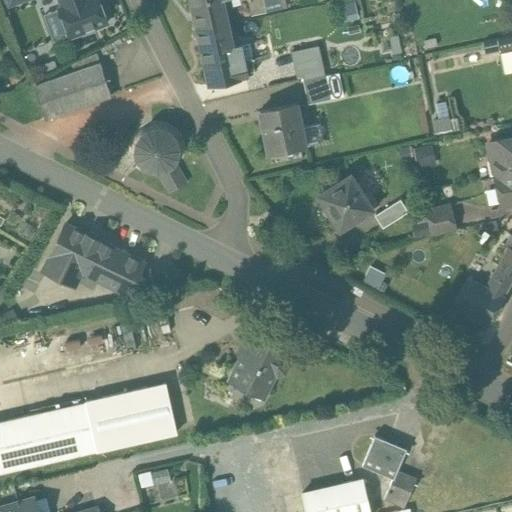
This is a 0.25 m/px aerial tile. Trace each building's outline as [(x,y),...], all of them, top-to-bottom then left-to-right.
[(59,0),(63,8),(59,9),(69,37),(107,23),(98,0),(59,0)] [(190,0),(197,29),(228,23),(223,0),(190,0)] [(255,0),(258,14),(280,10),(277,0),(255,0)] [(228,23),(197,29),(205,68),(206,68),(209,85),(246,78),(242,60),(243,60),(239,45),(233,46),(228,23)] [(511,35),(498,39),(501,53),(511,50),(511,35)] [(319,46),(291,52),(297,77),(303,76),(304,80),(325,76),(319,46)] [(97,54),(72,66),(75,73),(34,87),(45,119),(111,96),(97,54)] [(325,76),(304,80),(309,104),(330,99),(326,80),(325,76)] [(338,78),(326,80),(330,99),(342,97),(338,78)] [(296,103),(260,111),(269,154),(305,147),(296,103)] [(438,120),(432,121),(435,135),(462,129),(460,118),(449,121),(445,103),(435,105),(438,120)] [(151,175),(161,175),(169,190),(184,184),(176,167),(182,157),(183,147),(180,136),(173,128),(163,123),(153,123),(143,127),(135,135),(131,145),(131,155),(135,164),(142,171),(151,175)] [(511,136),(489,142),(496,177),(497,177),(511,173),(511,136)] [(415,145),(418,166),(436,163),(433,143),(415,145)] [(511,173),(497,177),(496,177),(495,177),(500,204),(511,202),(511,173)] [(351,175),(318,195),(325,206),(323,208),(323,210),(323,212),(324,214),(325,216),(327,216),(329,216),(331,216),(340,229),(379,205),(370,190),(363,195),(351,175)] [(401,200),(375,216),(383,228),(408,212),(401,200)] [(450,205),(426,210),(432,234),(455,228),(450,205)] [(144,263),(97,239),(98,237),(97,235),(91,232),(89,233),(88,235),(66,224),(43,270),(75,286),(82,272),(124,293),(130,292),(144,263)] [(486,287),(468,277),(453,305),(489,325),(505,297),(503,297),(511,280),(511,248),(509,247),(508,247),(486,287)] [(286,353),(251,336),(245,349),(243,349),(240,355),(241,357),(229,381),(248,390),(252,382),(268,390),(275,374),(278,376),(284,373),(290,362),(287,356),(285,355),(286,353)] [(166,384),(0,421),(0,472),(177,433),(166,384)] [(407,449),(375,436),(362,466),(393,479),(385,498),(405,507),(416,480),(397,472),(406,449),(407,449)] [(369,511),(362,479),(303,493),(307,511),(369,511)] [(38,511),(35,498),(0,507),(0,511),(38,511)]
